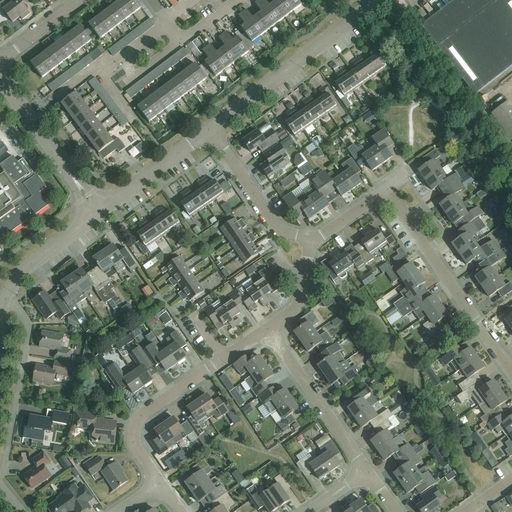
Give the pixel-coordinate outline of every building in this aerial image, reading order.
[(9,0),(12,4),(3,11),(12,23),(20,17),(22,20),(30,14),(21,3),(25,0),(9,0)] [(125,21),(133,15),(122,0),(121,0),(114,6),(125,21)] [(122,0),(133,15),(142,8),(135,0),(122,0)] [(285,18),(274,4),(269,7),(263,0),(259,0),(259,1),(276,24),(285,18)] [(285,18),(293,12),(283,0),(277,0),(278,1),(274,4),(285,18)] [(283,0),(293,12),(301,5),(297,0),(283,0)] [(474,95),(511,65),(511,0),(455,0),(421,26),(474,95)] [(268,30),(276,24),(259,1),(255,4),(262,13),(257,16),(268,30)] [(117,27),(125,21),(114,6),(105,12),(117,27)] [(268,30),(257,16),(253,20),(246,10),(242,13),(260,37),(268,30)] [(108,34),(117,27),(105,12),(97,18),(108,34)] [(252,43),(260,37),(242,13),(238,16),(245,26),(241,29),(252,43)] [(100,40),(108,34),(97,18),(89,25),(100,40)] [(151,28),(154,26),(150,19),(146,22),(151,28)] [(143,35),(146,32),(142,25),(138,28),(143,35)] [(72,32),(83,47),(92,41),(80,26),(72,32)] [(75,53),(83,47),(72,32),(64,38),(75,53)] [(135,41),(138,38),(133,32),(130,34),(135,41)] [(235,51),(240,58),(249,52),(243,45),(238,38),(233,42),(226,33),(223,35),(235,51)] [(232,65),(240,58),(235,51),(223,35),(219,38),(226,47),(221,51),(227,58),(232,65)] [(67,60),(75,53),(64,38),(55,45),(67,60)] [(126,47),(130,45),(130,44),(125,38),(122,41),(126,47)] [(118,53),(122,50),(117,44),(113,47),(118,53)] [(58,66),(67,60),(55,45),(47,51),(58,66)] [(193,58),(199,53),(192,45),(186,49),(193,58)] [(218,64),(224,71),(232,65),(227,58),(221,51),(217,54),(210,45),(206,48),(218,64)] [(216,77),(224,71),(218,64),(206,48),(202,51),(209,60),(205,63),(210,70),(216,77)] [(373,48),(369,51),(373,58),(369,61),(378,74),(385,70),(387,68),(378,55),(373,48)] [(151,58),(156,52),(151,49),(147,54),(151,58)] [(50,72),(58,66),(47,51),(39,57),(50,72)] [(42,78),(50,72),(39,57),(31,63),(42,78)] [(378,74),(369,61),(365,64),(360,57),(356,60),(370,80),(378,74)] [(362,86),(370,80),(356,60),(352,63),(357,69),(352,72),(362,86)] [(187,70),(198,85),(206,79),(195,64),(187,70)] [(362,86),(352,72),(348,75),(344,69),(339,72),(353,92),(362,86)] [(190,91),(198,85),(187,70),(179,77),(190,91)] [(154,72),(151,74),(155,80),(159,78),(154,72)] [(345,97),(353,92),(339,72),(336,74),(335,74),(340,81),(335,84),(339,90),(336,92),(341,100),(345,97)] [(181,98),(190,91),(179,77),(170,83),(181,98)] [(147,87),(151,84),(146,78),(142,80),(147,87)] [(173,104),(181,98),(170,83),(162,89),(173,104)] [(93,98),(98,95),(104,90),(101,87),(95,91),(90,95),(93,98)] [(319,100),(329,114),(337,108),(328,94),(323,88),(319,91),(323,97),(319,100)] [(154,95),(165,110),(173,104),(162,89),(154,95)] [(130,99),(134,96),(129,90),(126,93),(130,99)] [(505,90),(482,105),(487,111),(509,96),(505,90)] [(67,112),(82,101),(76,93),(61,104),(67,112)] [(200,102),(206,99),(202,93),(196,96),(200,102)] [(157,116),(165,110),(154,95),(145,102),(157,116)] [(329,114),(319,100),(315,103),(310,97),(306,99),(320,119),(329,114)] [(312,125),(320,119),(306,99),(302,102),(307,109),(302,112),(312,125)] [(469,102),(474,110),(479,106),(474,99),(469,102)] [(82,101),(67,112),(74,120),(88,109),(82,101)] [(148,123),(157,116),(145,102),(137,108),(148,123)] [(511,140),(511,107),(508,102),(492,114),(511,140)] [(312,125),(302,112),(298,115),(294,108),(289,111),(303,131),(312,125)] [(80,128),(94,117),(88,109),(74,120),(80,128)] [(295,137),(303,131),(289,111),(285,114),(290,120),(285,124),(295,137)] [(86,136),(101,125),(94,117),(80,128),(86,136)] [(122,127),(129,122),(126,119),(120,124),(122,127)] [(92,144),(107,133),(101,125),(86,136),(92,144)] [(279,141),(271,130),(261,137),(257,131),(243,141),(251,153),(258,147),(262,152),(279,141)] [(371,148),(382,164),(392,157),(386,149),(393,145),(383,130),(371,138),(376,144),(371,148)] [(309,144),(301,149),(304,155),(321,144),(313,132),(305,137),(309,144)] [(107,133),(92,144),(104,159),(116,150),(119,153),(125,148),(117,138),(113,141),(107,133)] [(287,157),(279,145),(263,155),(267,162),(260,167),(268,178),(286,166),(283,160),(287,157)] [(382,164),(371,148),(365,152),(361,146),(357,149),(354,145),(347,149),(360,167),(366,163),(372,171),(382,164)] [(425,181),(442,170),(435,160),(440,156),(435,150),(422,159),(427,165),(418,171),(425,181)] [(0,240),(26,222),(29,225),(38,217),(36,215),(49,205),(40,193),(46,188),(37,175),(36,176),(23,159),(18,163),(14,156),(1,166),(6,173),(0,177),(0,240)] [(341,176),(351,191),(361,184),(356,175),(361,172),(351,159),(341,166),(346,173),(341,176)] [(32,167),(38,175),(45,170),(39,163),(32,167)] [(441,194),(460,181),(461,180),(456,173),(448,179),(442,170),(425,181),(432,191),(437,187),(441,194)] [(351,191),(341,176),(337,179),(332,172),(327,176),(324,171),(317,176),(329,194),(336,189),(342,197),(351,191)] [(286,187),(293,182),(288,175),(281,180),(286,187)] [(323,198),(329,194),(317,176),(310,181),(313,185),(303,191),(304,192),(319,213),(329,206),(323,198)] [(202,180),(216,200),(224,194),(215,181),(210,184),(206,177),(202,180)] [(207,206),(216,200),(202,180),(197,183),(202,190),(198,193),(207,206)] [(226,181),(219,186),(224,194),(232,189),(226,181)] [(446,215),(463,204),(456,195),(465,189),(460,181),(441,194),(446,201),(439,205),(446,215)] [(185,192),(199,212),(207,206),(198,193),(194,195),(189,189),(185,192)] [(190,218),(199,212),(185,192),(181,195),(185,201),(181,204),(190,218)] [(304,192),(295,199),(291,194),(283,200),(296,218),(304,212),(309,220),(319,213),(304,192)] [(466,226),(478,217),(483,214),(478,207),(469,213),(463,204),(446,215),(453,225),(462,219),(466,226)] [(158,210),(172,230),(180,225),(171,211),(166,214),(162,208),(158,210)] [(163,236),(172,230),(158,210),(154,213),(158,220),(154,223),(163,236)] [(458,256),(479,241),(475,234),(485,227),(478,217),(466,226),(455,234),(459,240),(452,245),(455,250),(454,251),(458,256)] [(163,236),(154,223),(150,226),(145,219),(141,222),(155,242),(163,236)] [(225,236),(244,223),(242,220),(237,223),(235,219),(220,229),(225,236)] [(144,256),(149,252),(146,248),(155,242),(141,222),(137,225),(142,232),(137,235),(141,241),(136,244),(144,256)] [(230,243),(244,233),(242,230),(246,227),(244,223),(225,236),(230,243)] [(365,230),(379,250),(387,244),(389,247),(395,242),(388,232),(382,236),(378,230),(373,233),(369,227),(365,230)] [(379,250),(365,230),(361,233),(365,239),(353,248),(357,253),(366,265),(373,259),(370,256),(379,250)] [(235,250),(254,237),(251,233),(247,236),(244,233),(230,243),(235,250)] [(240,257),(254,247),(252,244),(256,240),(254,237),(235,250),(240,257)] [(480,250),(476,243),(458,256),(461,261),(463,260),(466,265),(473,260),(478,266),(501,250),(494,240),(480,250)] [(103,252),(118,273),(127,267),(131,272),(138,267),(124,247),(117,252),(113,245),(112,246),(103,252)] [(254,247),(240,257),(244,264),(259,254),(263,251),(261,247),(256,250),(254,247)] [(366,265),(357,253),(350,259),(346,253),(341,256),(337,249),(333,252),(347,272),(355,266),(358,270),(366,265)] [(482,288),(499,276),(492,266),(506,257),(501,250),(478,266),(482,273),(475,278),(482,288)] [(108,280),(118,273),(103,252),(93,259),(97,265),(91,270),(111,300),(116,296),(112,290),(114,288),(111,283),(108,280)] [(346,273),(347,272),(333,252),(329,255),(333,262),(329,265),(330,267),(325,270),(332,280),(337,277),(338,278),(339,278),(340,279),(343,279),(346,276),(347,275),(346,273)] [(146,270),(159,262),(165,258),(161,253),(156,257),(156,258),(144,267),(146,270)] [(170,274),(185,264),(180,257),(165,267),(161,270),(164,274),(168,271),(170,274)] [(404,283),(418,273),(411,263),(401,270),(397,264),(385,272),(393,283),(400,278),(404,283)] [(171,284),(189,271),(185,264),(170,274),(173,277),(168,280),(171,284)] [(254,284),(268,304),(272,301),(267,295),(271,292),(273,294),(279,290),(265,269),(259,273),(262,278),(254,284)] [(105,304),(111,300),(91,270),(84,274),(81,270),(71,277),(83,293),(93,287),(97,293),(105,304)] [(180,288),(194,278),(189,271),(171,284),(173,287),(177,285),(180,288)] [(370,272),(365,275),(370,282),(375,279),(370,272)] [(425,283),(418,273),(404,283),(407,288),(400,293),(403,298),(393,305),(398,311),(402,309),(422,295),(427,291),(422,285),(425,283)] [(243,274),(234,280),(237,284),(246,279),(243,274)] [(499,276),(482,288),(489,298),(497,292),(502,298),(511,291),(511,284),(510,282),(505,286),(499,276)] [(83,293),(71,277),(61,284),(65,290),(59,294),(81,326),(87,321),(76,305),(86,299),(83,293)] [(180,298),(199,285),(194,278),(180,288),(182,291),(178,294),(180,298)] [(245,290),(242,285),(236,289),(242,298),(240,299),(243,302),(247,308),(259,300),(263,307),(268,304),(254,284),(245,290)] [(153,292),(148,285),(142,289),(147,296),(153,292)] [(199,285),(180,298),(183,301),(187,298),(190,302),(204,292),(199,285)] [(52,303),(45,292),(33,301),(46,320),(55,314),(60,320),(70,313),(62,301),(55,306),(53,302),(52,303)] [(222,306),(236,326),(240,323),(236,316),(240,313),(236,307),(243,302),(240,299),(236,292),(228,297),(231,300),(222,306)] [(402,309),(398,311),(403,318),(406,316),(413,311),(416,316),(420,321),(427,316),(441,306),(434,296),(432,298),(426,302),(422,295),(402,309)] [(232,329),(236,326),(222,306),(214,312),(210,307),(204,311),(217,329),(228,322),(232,329)] [(441,306),(427,316),(430,321),(423,326),(431,337),(444,328),(440,322),(448,316),(441,306)] [(129,307),(120,312),(123,318),(132,312),(129,307)] [(301,343),(315,332),(312,328),(319,323),(312,312),(298,321),(302,327),(294,333),(301,343)] [(347,318),(343,313),(337,317),(341,323),(347,319),(347,318)] [(160,319),(165,328),(172,324),(167,314),(160,319)] [(392,315),(387,319),(389,322),(391,324),(396,321),(392,315)] [(153,319),(144,325),(148,330),(157,325),(153,319)] [(69,362),(71,351),(61,349),(64,335),(42,331),(39,348),(56,351),(54,359),(69,362)] [(139,331),(132,335),(137,344),(144,340),(139,331)] [(359,335),(356,331),(349,336),(354,343),(361,338),(359,335)] [(169,344),(164,348),(176,365),(186,358),(180,350),(187,346),(177,332),(166,340),(169,344)] [(315,332),(301,343),(308,352),(316,347),(320,352),(333,343),(326,332),(319,337),(315,332)] [(324,376),(345,362),(338,352),(341,350),(336,343),(321,354),(326,360),(318,366),(324,376)] [(154,344),(144,351),(155,367),(160,364),(166,372),(176,365),(164,348),(159,351),(154,344)] [(132,371),(143,388),(153,381),(146,370),(152,366),(140,348),(130,355),(139,367),(132,371)] [(458,348),(440,360),(445,366),(450,363),(457,372),(477,358),(471,348),(462,354),(458,348)] [(252,376),(266,366),(259,356),(251,362),(247,356),(233,365),(241,377),(248,372),(252,376)] [(463,392),(481,380),(476,374),(484,368),(477,358),(461,370),(468,379),(458,386),(463,392)] [(67,377),(69,364),(55,362),(54,369),(36,366),(33,381),(53,384),(55,375),(67,377)] [(345,362),(324,376),(328,380),(326,381),(330,386),(331,385),(331,386),(340,380),(344,387),(360,375),(355,368),(352,368),(350,370),(345,362)] [(143,388),(132,371),(124,376),(116,364),(105,372),(120,393),(128,387),(133,394),(143,388)] [(252,376),(245,381),(248,386),(256,398),(269,388),(265,382),(273,376),(266,366),(252,376)] [(224,375),(219,379),(224,386),(229,382),(224,375)] [(463,392),(456,397),(461,404),(472,396),(479,406),(500,391),(493,381),(485,387),(481,380),(463,392)] [(356,403),(348,409),(355,419),(371,407),(376,404),(369,394),(371,393),(366,386),(351,397),(356,403)] [(277,395),(272,389),(259,398),(271,414),(272,414),(292,399),(285,390),(277,395)] [(384,408),(399,398),(393,389),(378,400),(384,408)] [(487,425),(503,413),(499,407),(507,401),(500,391),(479,406),(485,415),(480,419),(483,423),(485,426),(487,425)] [(197,402),(209,419),(214,416),(217,420),(228,412),(219,399),(212,403),(207,395),(197,402)] [(292,399),(276,411),(282,421),(277,424),(282,431),(295,421),(291,415),(299,409),(292,399)] [(204,422),(209,419),(197,402),(187,408),(193,417),(186,421),(187,422),(198,438),(204,433),(202,430),(207,427),(204,422)] [(374,429),(388,420),(393,416),(388,410),(378,417),(371,407),(355,419),(361,428),(370,423),(374,429)] [(23,438),(24,438),(43,442),(45,431),(51,432),(53,423),(67,426),(69,415),(48,411),(46,421),(30,418),(28,428),(25,427),(23,438)] [(92,442),(112,444),(114,445),(116,430),(113,430),(114,422),(96,420),(96,414),(75,412),(73,428),(94,430),(92,442)] [(255,423),(262,420),(259,413),(252,416),(255,423)] [(506,436),(511,431),(511,416),(508,420),(503,413),(487,425),(491,431),(495,429),(498,434),(502,431),(506,436)] [(230,418),(234,425),(235,425),(240,422),(235,414),(235,415),(230,418)] [(198,438),(187,422),(180,427),(174,418),(164,424),(177,444),(183,440),(187,437),(192,443),(198,439),(198,438)] [(378,451),(394,440),(387,430),(393,426),(388,420),(374,429),(379,436),(371,442),(378,451)] [(419,437),(427,431),(420,422),(412,427),(419,437)] [(158,436),(150,441),(152,445),(159,456),(177,444),(164,424),(154,431),(158,436)] [(471,436),(474,441),(475,442),(481,438),(477,432),(471,436)] [(297,440),(301,449),(307,446),(303,437),(297,440)] [(319,459),(329,473),(339,466),(333,458),(340,454),(331,440),(319,448),(324,455),(319,459)] [(398,445),(394,440),(378,451),(384,461),(393,455),(397,462),(412,451),(409,447),(408,445),(405,446),(402,442),(398,445)] [(415,443),(409,447),(412,451),(418,447),(415,443)] [(412,451),(397,462),(402,469),(394,474),(401,484),(418,472),(415,467),(421,463),(416,456),(424,450),(420,446),(418,447),(412,451)] [(483,459),(492,453),(488,447),(479,453),(483,459)] [(180,462),(187,457),(182,450),(175,455),(180,462)] [(32,489),(51,477),(44,467),(50,462),(44,453),(32,461),(37,467),(23,476),(32,489)] [(329,473),(319,459),(314,462),(309,455),(298,463),(307,476),(314,472),(319,480),(329,473)] [(61,466),(67,462),(63,457),(58,461),(61,466)] [(107,469),(99,458),(95,461),(93,458),(84,465),(92,476),(100,471),(114,491),(128,481),(123,473),(124,473),(117,462),(107,469)] [(192,493),(209,481),(206,476),(212,472),(204,460),(191,470),(195,476),(185,483),(192,493)] [(418,472),(401,484),(407,494),(416,488),(420,495),(436,484),(424,468),(418,472)] [(74,470),(69,473),(76,483),(81,480),(74,470)] [(268,491),(280,508),(290,501),(283,491),(289,486),(281,475),(274,479),(278,484),(268,491)] [(246,480),(240,485),(258,511),(264,506),(268,511),(273,511),(280,508),(268,491),(261,496),(254,486),(251,488),(246,480)] [(213,503),(227,493),(219,482),(213,486),(209,481),(192,493),(199,503),(209,496),(213,503)] [(78,490),(75,485),(61,494),(63,497),(47,508),(50,511),(83,511),(90,507),(88,503),(94,499),(84,485),(78,490)] [(434,487),(420,497),(423,502),(417,507),(420,511),(437,511),(438,510),(437,508),(440,506),(437,501),(441,497),(434,487)] [(226,511),(235,505),(227,493),(213,503),(218,509),(213,511),(226,511)] [(351,507),(354,511),(378,511),(373,504),(366,508),(361,500),(351,507)]
